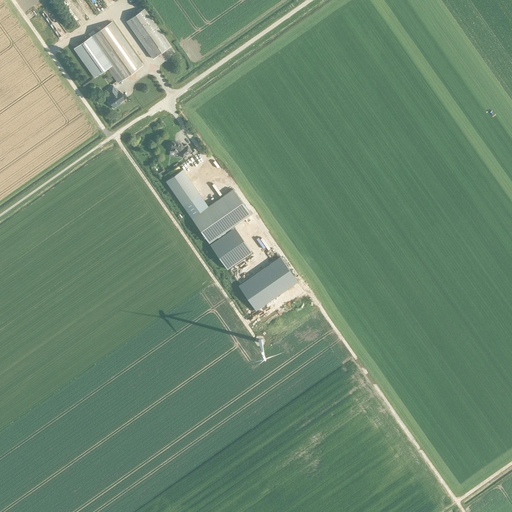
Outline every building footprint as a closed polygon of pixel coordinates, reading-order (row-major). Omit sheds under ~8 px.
[(152,57),(153,58),(171,46),(170,45),(171,45),(145,9),(126,21),(152,57)] [(107,68),(118,83),(143,65),(112,21),(74,49),(75,48),(95,76),(94,77),(107,68)] [(108,99),(114,108),(118,105),(117,104),(125,99),(119,91),(118,92),(113,86),(106,90),(109,93),(112,96),(108,99)] [(170,151),(179,152),(182,157),(186,155),(185,153),(186,152),(187,154),(191,151),(187,144),(183,147),(181,143),(177,143),(175,143),(175,142),(172,142),(167,145),(170,151)] [(182,169),(166,181),(183,205),(199,194),(182,169)] [(212,182),(218,192),(221,191),(214,181),(212,182)] [(233,189),(191,218),(209,243),(251,214),(233,189)] [(253,211),(251,212),(259,224),(261,223),(253,211)] [(298,282),(281,257),(239,286),(256,311),(298,282)]
